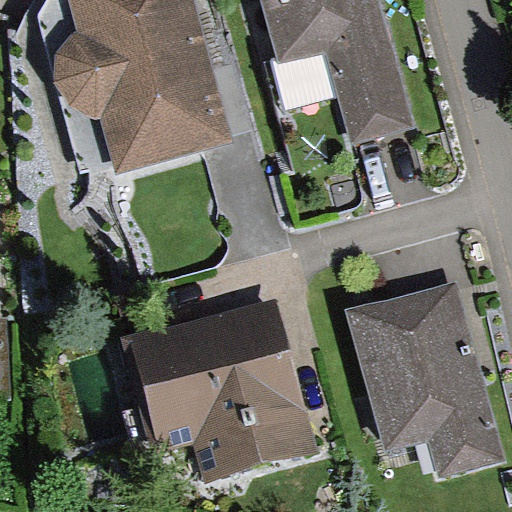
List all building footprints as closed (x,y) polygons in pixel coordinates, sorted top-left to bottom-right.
[(219,80),(196,0),(49,0),(40,21),(83,170),(113,162),(118,177),(237,143),(219,80)] [(416,127),(380,0),(260,0),(279,64),(324,52),(351,145),(416,127)] [(506,457),(457,282),(346,313),(385,452),(425,441),(436,477),(506,457)] [(318,453),(277,304),(123,347),(151,451),(197,438),(209,483),(318,453)] [(0,401),(14,401),(10,320),(0,320),(0,401)]
